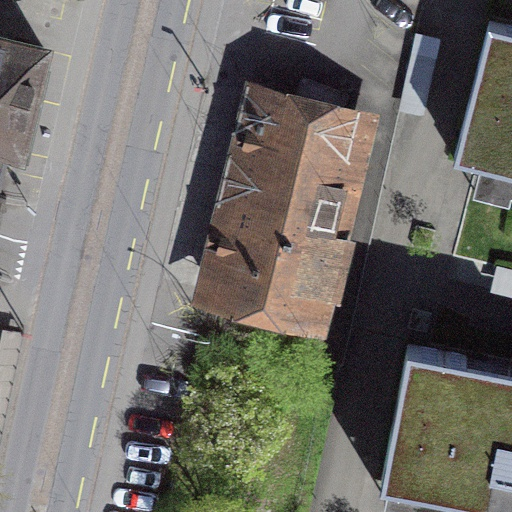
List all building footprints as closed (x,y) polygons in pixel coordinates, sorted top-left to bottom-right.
[(511,25),(489,20),(454,155),(511,169),(511,25)] [(0,170),(6,146),(18,148),(42,48),(0,38),(0,170)] [(193,312),(342,334),(378,102),(244,81),(220,242),(204,240),(193,312)] [(511,364),(408,344),(381,479),(500,503),(511,505),(511,364)] [(498,511),(511,511),(511,505),(500,503),(498,511)]
